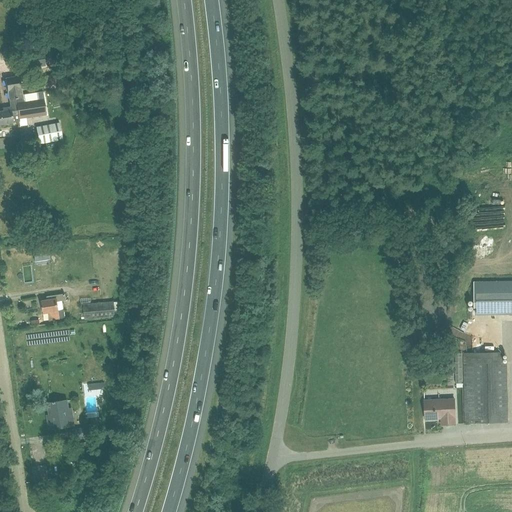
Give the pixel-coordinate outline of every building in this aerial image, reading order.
[(33,37),(36,57),(50,55),(49,50),(45,51),(42,35),(33,37)] [(44,66),(43,59),(24,62),(25,69),(44,66)] [(19,76),(5,78),(7,92),(8,92),(10,107),(20,106),(19,100),(34,97),(33,93),(22,95),(19,76)] [(20,106),(10,107),(3,109),(3,111),(0,111),(0,124),(7,124),(20,122),(20,118),(46,113),(43,97),(38,97),(38,92),(33,93),(34,97),(19,100),(20,106)] [(39,144),(53,141),(63,140),(60,123),(36,127),(39,144)] [(502,202),(467,203),(467,225),(502,224),(502,202)] [(28,225),(27,217),(14,219),(15,228),(28,225)] [(511,314),(511,280),(473,282),(474,315),(511,314)] [(49,313),(50,320),(65,318),(64,311),(62,301),(66,300),(65,294),(47,297),(47,300),(41,301),(43,314),(49,313)] [(115,317),(115,316),(123,315),(122,301),(114,302),(83,305),(85,320),(115,317)] [(463,354),(464,364),(465,424),(508,423),(506,363),(505,363),(505,353),(463,354)] [(97,390),(84,391),(84,412),(97,412),(97,390)] [(425,420),(441,419),(445,419),(446,425),(456,424),(455,414),(454,399),(424,400),(425,420)] [(66,401),(49,403),(52,420),(49,420),(51,429),(73,426),(72,417),(69,417),(66,401)] [(69,439),(86,437),(85,428),(68,430),(69,439)]
